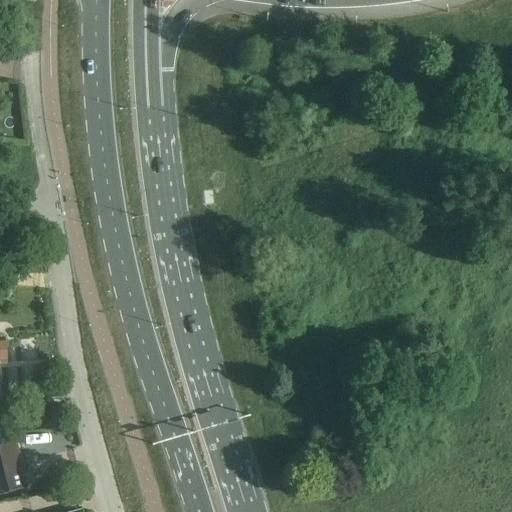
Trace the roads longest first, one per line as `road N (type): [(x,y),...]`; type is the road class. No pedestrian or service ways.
road 1 (primary): [(95,0),(91,79),(115,236),(198,511)]
road 2 (primary): [(237,511),(167,250),(147,111)]
road 3 (residential): [(113,511),(80,390),(53,208)]
road 4 (residential): [(31,55),(53,208)]
road 5 (motorway): [(147,111),(170,32),(195,0)]
